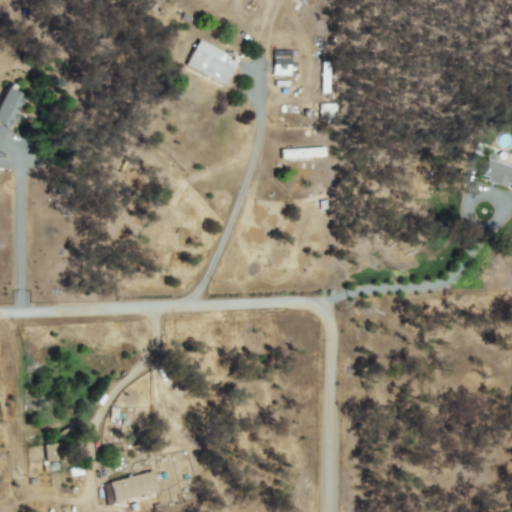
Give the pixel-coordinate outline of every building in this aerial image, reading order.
[(184,65),(224,84),(237,57),(196,38),(184,65)] [(295,73),(295,50),(271,50),(271,73),(295,73)] [(0,93),(0,143),(22,95),(3,87),(0,93)] [(501,186),(502,183),(511,185),(511,168),(481,159),(475,178),(501,186)] [(56,462),(56,443),(43,444),(43,462),(56,462)] [(100,483),(105,503),(155,491),(150,471),(100,483)]
